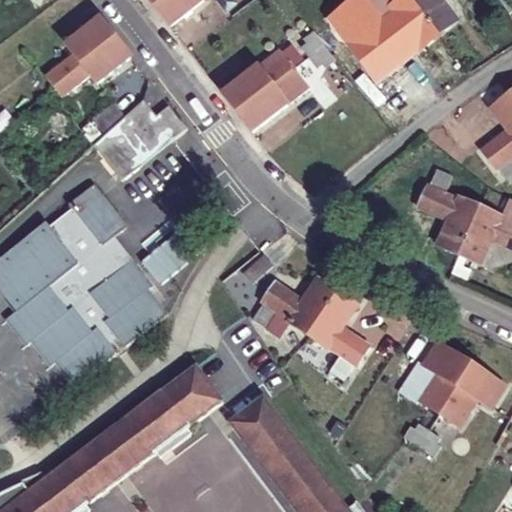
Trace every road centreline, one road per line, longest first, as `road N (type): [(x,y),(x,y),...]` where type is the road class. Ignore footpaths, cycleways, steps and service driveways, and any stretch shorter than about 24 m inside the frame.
road 1 (residential): [(119,0),(254,180),(305,224)]
road 2 (residential): [(305,224),(452,99),(511,59)]
road 3 (residential): [(305,224),(511,322)]
